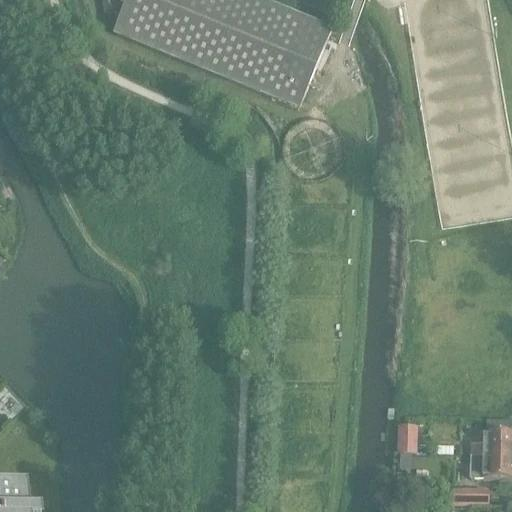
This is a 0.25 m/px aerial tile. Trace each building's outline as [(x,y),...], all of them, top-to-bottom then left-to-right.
[(100,0),(105,15),(117,11),(113,0),(100,0)] [(127,0),(113,36),(299,112),(332,33),(250,0),(127,0)] [(483,459),(511,459),(511,425),(487,425),(487,437),(483,437),(483,459)] [(397,457),(417,458),(418,430),(398,430),(397,457)] [(511,459),(483,459),(482,483),(511,483),(511,459)] [(0,511),(26,511),(25,494),(0,497),(0,511)] [(454,509),(488,510),(488,495),(454,494),(454,509)]
